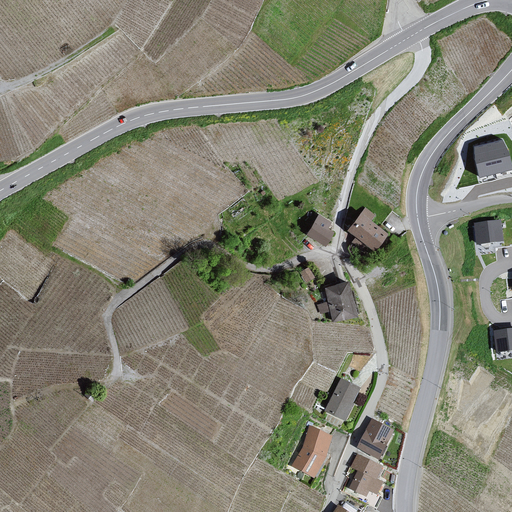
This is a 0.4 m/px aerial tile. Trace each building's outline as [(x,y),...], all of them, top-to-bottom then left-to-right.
[(479,174),(511,166),(511,164),(505,136),(472,144),(479,174)] [(331,219),(318,212),(306,232),(325,244),(333,229),(326,226),(331,219)] [(360,212),(346,230),(354,236),(346,245),(360,255),(368,245),(373,250),(387,233),(360,212)] [(501,221),(474,224),(477,246),(504,243),(501,221)] [(307,266),(299,271),(306,282),(314,277),(307,266)] [(348,280),(324,286),(328,302),(316,305),(318,314),(329,311),(332,321),(357,314),(348,280)] [(511,329),(494,332),(496,354),(511,352),(511,329)] [(341,380),(325,411),(348,422),(362,390),(341,380)] [(97,394),(91,388),(86,394),(92,400),(97,394)] [(397,431),(371,418),(358,448),(380,461),(387,452),(397,431)] [(334,436),(309,425),(303,447),(291,465),(317,478),(328,458),(334,436)] [(357,473),(350,490),(367,499),(384,468),(357,455),(350,469),(357,473)]
